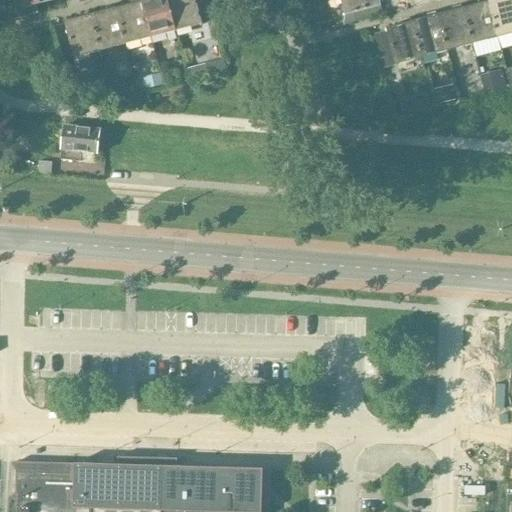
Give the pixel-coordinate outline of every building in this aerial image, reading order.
[(58,0),(14,0),(13,0),(18,20),(38,14),(36,6),(58,0)] [(167,0),(152,0),(141,3),(150,39),(176,32),(167,0)] [(194,0),(167,0),(176,32),(201,25),(194,0)] [(378,0),(340,0),(344,16),(380,7),(378,0)] [(511,0),(498,0),(488,3),(498,38),(511,34),(511,0)] [(141,3),(116,10),(125,45),(150,39),(141,3)] [(488,3),(463,9),(473,45),(498,38),(488,3)] [(463,9),(438,16),(448,52),(473,45),(463,9)] [(116,10),(91,16),(100,52),(125,45),(116,10)] [(91,16),(64,23),(74,59),(100,52),(91,16)] [(438,16),(413,23),(422,58),(448,52),(438,16)] [(413,23),(386,30),(387,31),(396,65),(422,58),(413,23)] [(387,31),(375,34),(384,68),(396,65),(387,31)] [(204,65),(188,69),(191,79),(207,75),(204,65)] [(501,70),(481,76),(485,94),(506,89),(501,70)] [(160,77),(144,81),(147,91),(163,87),(160,77)] [(82,88),(79,78),(69,80),(72,90),(82,88)] [(124,83),(109,87),(112,97),(127,94),(124,83)] [(451,86),(434,90),(437,105),(455,101),(451,86)] [(405,113),(430,108),(428,94),(402,99),(405,113)] [(100,131),(64,127),(60,161),(81,163),(82,153),(97,155),(100,131)] [(39,162),(38,176),(50,177),(50,170),(51,163),(39,162)] [(261,511),(263,470),(177,468),(177,460),(132,458),(131,466),(16,463),(14,511),(261,511)]
